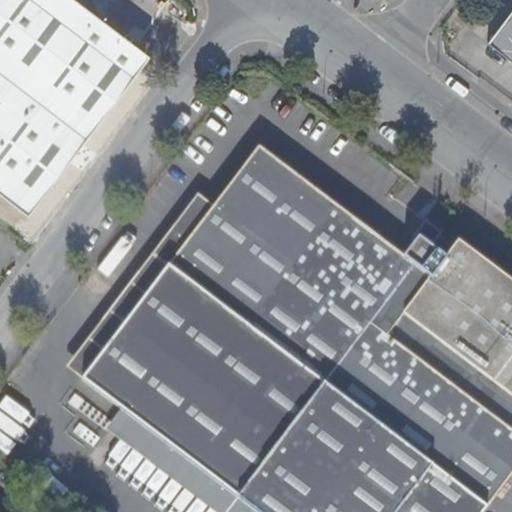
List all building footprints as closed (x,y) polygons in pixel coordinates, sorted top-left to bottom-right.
[(148,57),(74,0),(0,0),(0,193),(28,215),(148,57)] [(511,15),(491,44),(511,60),(511,15)] [(82,382),(178,455),(227,492),(253,511),(480,511),(511,470),(511,282),(456,241),(451,247),(443,257),(423,242),(416,237),(402,257),(258,149),(82,382)] [(430,232),(423,242),(443,257),(451,247),(430,232)] [(227,492),(178,455),(171,464),(219,501),(227,492)]
